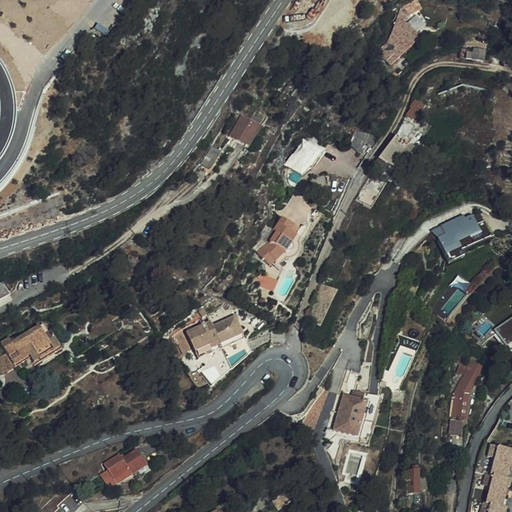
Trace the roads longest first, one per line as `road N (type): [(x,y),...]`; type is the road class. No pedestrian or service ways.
road 1 (tertiary): [(137,511),(289,386),(292,375),(278,359),(264,361),(222,406),(196,418),(90,443),(0,482)]
road 2 (secondary): [(284,0),(158,177),(127,199),(0,248)]
road 3 (residential): [(511,389),(478,436),(461,511)]
